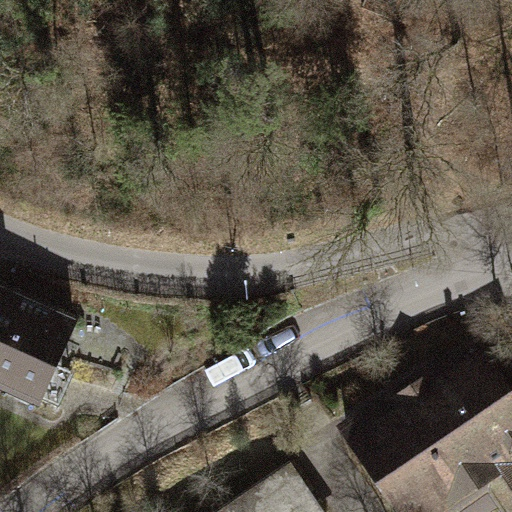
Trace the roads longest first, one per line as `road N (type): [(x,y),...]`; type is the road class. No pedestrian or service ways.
road 1 (residential): [(30,511),(259,363),(417,289),(511,257)]
road 2 (residential): [(0,234),(144,271),(235,274),(511,214)]
